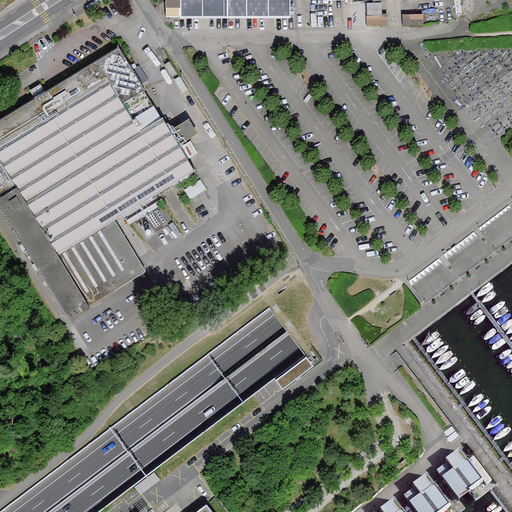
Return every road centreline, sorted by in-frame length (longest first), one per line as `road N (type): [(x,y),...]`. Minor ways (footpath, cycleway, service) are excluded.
road 1 (motorway): [(511,144),(28,511)]
road 2 (motorway): [(69,511),(511,176)]
road 3 (residential): [(141,0),(304,256),(404,269),(511,190)]
road 4 (unknown): [(98,310),(270,202)]
